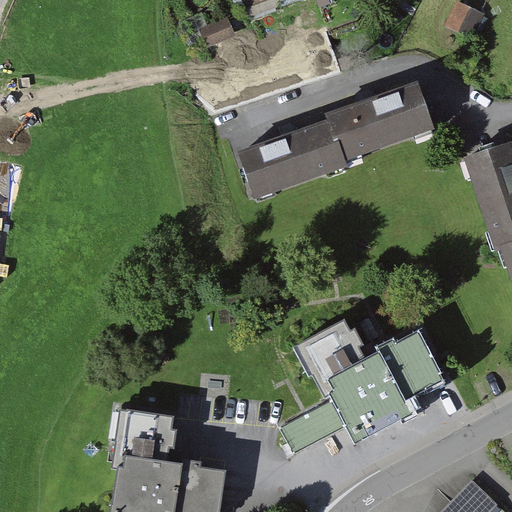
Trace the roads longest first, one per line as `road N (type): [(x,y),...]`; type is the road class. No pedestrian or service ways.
road 1 (residential): [(511,113),(482,108),(432,71),(405,67),(224,125)]
road 2 (residential): [(346,511),(403,472),(511,416)]
